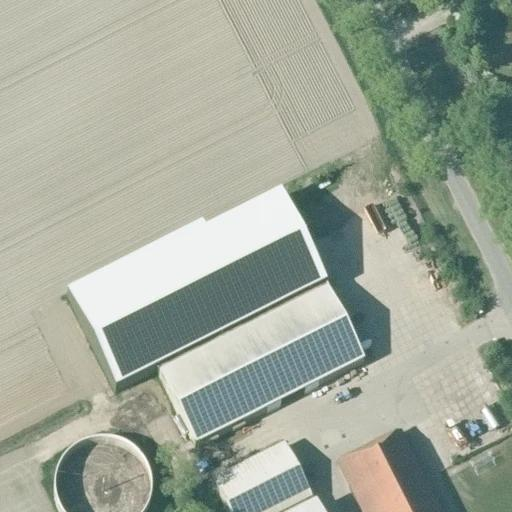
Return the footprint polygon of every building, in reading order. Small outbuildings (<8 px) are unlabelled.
[(279,200),(70,306),(113,392),(323,287),(279,200)] [(326,294),(158,379),(194,451),(363,366),(326,294)] [(435,418),(451,407),(444,398),(429,408),(435,418)] [(438,511),(399,436),(335,468),(357,511),(438,511)] [(54,498),(55,506),(57,511),(145,511),(146,511),(149,503),(150,494),(150,486),(148,478),(145,470),(140,463),(135,457),(128,451),(121,447),(113,445),(104,444),(96,444),(88,446),(80,449),(73,453),(66,459),(61,466),(57,473),(55,481),(53,490),(54,498)] [(211,484),(224,511),(310,511),(314,510),(283,448),(211,484)]
